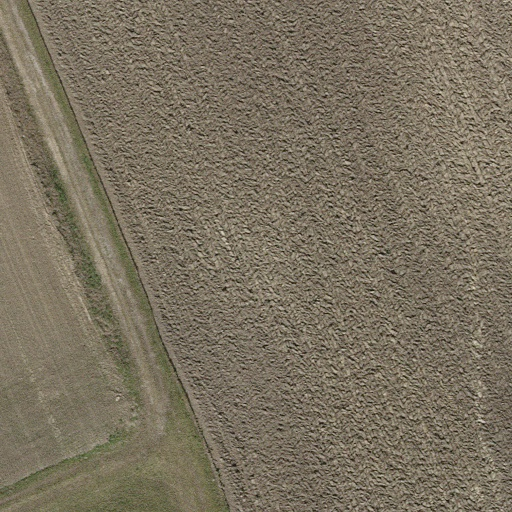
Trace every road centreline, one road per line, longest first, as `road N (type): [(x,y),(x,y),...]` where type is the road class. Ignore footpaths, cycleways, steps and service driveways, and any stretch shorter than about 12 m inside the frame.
road 1 (track): [(196,511),(172,429),(0,3)]
road 2 (track): [(6,511),(172,429)]
